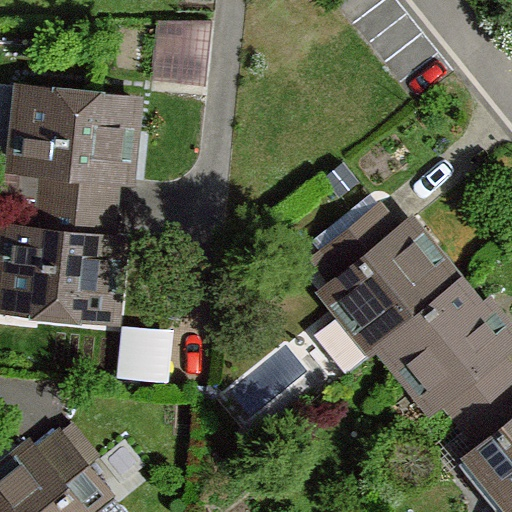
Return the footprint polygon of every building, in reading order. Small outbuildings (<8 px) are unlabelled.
[(166,76),(220,78),(223,15),(169,13),(166,76)] [(140,92),(11,84),(0,265),(0,309),(127,317),(140,92)] [(511,511),(511,351),(412,223),(332,285),(510,511),(511,511)] [(185,368),(185,321),(132,321),(131,368),(185,368)] [(0,511),(103,511),(127,494),(71,418),(0,471),(0,511)]
